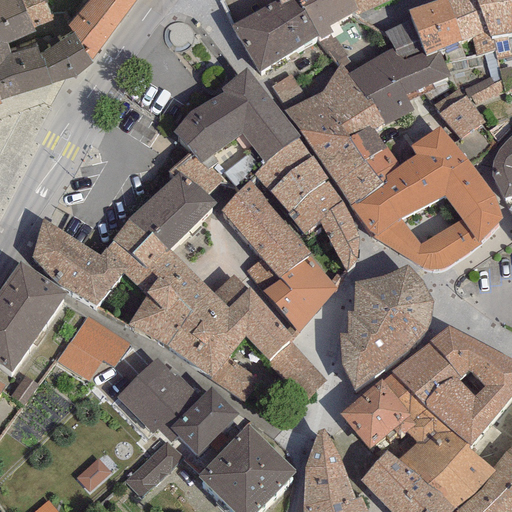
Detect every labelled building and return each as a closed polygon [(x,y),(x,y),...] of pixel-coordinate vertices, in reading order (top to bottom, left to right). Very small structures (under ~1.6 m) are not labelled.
[(0,0),(0,82),(3,88),(52,72),(76,64),(93,44),(67,16),(9,42),(5,34),(35,20),(27,0),(0,0)] [(129,0),(81,0),(68,15),(67,16),(93,44),(109,27),(129,0)] [(218,0),(260,75),(357,17),(394,0),(218,0)] [(473,0),(464,0),(385,35),(395,54),(417,44),(426,63),(440,55),(484,36),(473,0)] [(511,0),(475,0),(490,26),(495,46),(511,43),(511,0)] [(395,54),(347,81),(388,124),(455,87),(440,55),(426,63),(417,44),(395,54)] [(342,196),(352,208),(397,167),(373,133),(388,124),(347,81),(340,73),(327,98),(287,113),(310,151),(323,168),(327,165),(343,185),(342,196)] [(467,83),(470,100),(511,91),(511,76),(511,74),(467,83)] [(195,124),(184,143),(207,176),(249,148),(270,178),(305,154),(256,82),(195,124)] [(492,130),(461,93),(433,117),(444,130),(464,154),(492,130)] [(444,130),(412,149),(415,157),(397,167),(352,208),(387,251),(426,273),(433,271),(445,280),(511,230),(502,206),(444,130)] [(511,153),(506,159),(498,171),(511,208),(511,153)] [(270,178),(260,187),(310,246),(326,238),(345,282),(353,284),(363,275),(364,247),(347,218),(305,154),(270,178)] [(132,229),(112,256),(132,279),(149,307),(136,335),(230,397),(241,391),(255,400),(264,393),(236,370),(252,349),(289,395),(318,381),(297,355),(299,349),(258,307),(235,284),(211,300),(174,261),(181,257),(219,220),(224,215),(241,201),(200,175),(132,229)] [(256,190),(241,201),(219,220),(259,268),(235,284),(258,307),(312,267),(316,264),(256,190)] [(105,263),(48,228),(36,262),(106,312),(132,279),(112,256),(105,263)] [(339,300),(312,267),(258,307),(299,349),(314,329),(339,300)] [(74,309),(27,278),(0,318),(0,372),(22,387),(74,309)] [(361,326),(355,326),(348,383),(363,399),(408,366),(424,353),(438,340),(443,315),(433,293),(417,278),(364,297),(361,326)] [(128,354),(83,324),(68,347),(114,376),(128,354)] [(511,370),(456,343),(400,381),(434,416),(477,380),(490,393),(511,371),(511,370)] [(203,409),(159,368),(120,409),(164,450),(203,409)] [(17,396),(0,386),(0,457),(4,455),(0,448),(0,424),(2,426),(17,396)] [(386,391),(344,426),(373,461),(415,427),(386,391)] [(247,428),(219,401),(179,441),(206,469),(247,428)] [(466,511),(471,511),(500,482),(474,460),(479,454),(434,416),(420,427),(423,432),(411,445),(418,455),(413,459),(429,497),(466,511)] [(363,511),(327,440),(312,450),(306,511),(363,511)] [(280,511),(303,490),(255,442),(208,489),(230,511),(280,511)] [(169,466),(168,450),(123,488),(140,508),(150,500),(141,489),(169,466)] [(96,459),(76,478),(90,493),(110,474),(96,459)] [(511,511),(511,462),(510,461),(505,465),(508,480),(474,511),(511,511)] [(445,511),(429,497),(392,463),(364,493),(384,511),(445,511)] [(31,511),(57,511),(47,499),(31,511)]
